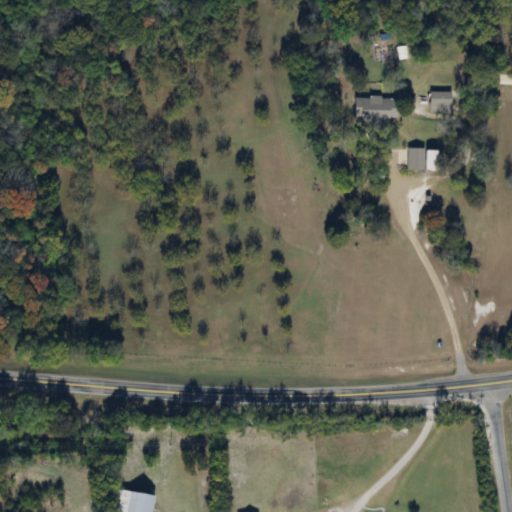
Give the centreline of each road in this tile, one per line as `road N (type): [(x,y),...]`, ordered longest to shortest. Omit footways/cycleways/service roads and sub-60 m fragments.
road 1 (secondary): [(0,378),(222,396),(511,380)]
road 2 (residential): [(508,511),(490,384)]
